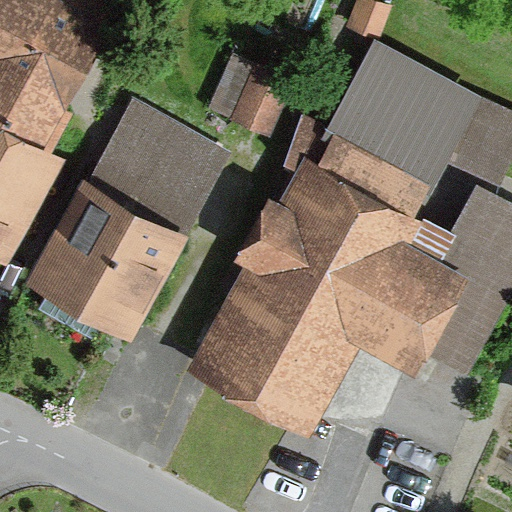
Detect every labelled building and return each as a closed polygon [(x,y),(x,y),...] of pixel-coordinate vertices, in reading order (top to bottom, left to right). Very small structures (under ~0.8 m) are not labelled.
[(0,0),(0,251),(7,256),(70,146),(47,133),(109,24),(66,0),(0,0)] [(368,51),(344,40),(332,67),(355,78),(368,51)] [(302,78),(253,56),(228,112),(277,134),(302,78)] [(511,150),(511,106),(476,91),(449,152),(501,175),(511,150)] [(211,147),(129,104),(39,274),(121,317),(211,147)] [(260,188),(228,247),(254,261),(198,364),(301,419),(353,324),(412,352),(454,273),(415,252),(434,216),(417,207),(434,176),(338,124),(322,154),(311,149),(284,200),(260,188)] [(511,271),(511,218),(490,207),(454,273),(412,352),(456,376),(511,271)]
